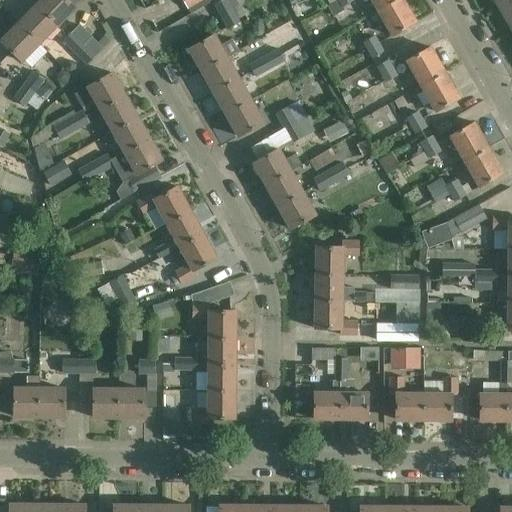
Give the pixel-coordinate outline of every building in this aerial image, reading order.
[(74,8),(80,1),(79,0),(42,0),(36,6),(56,26),(74,8)] [(202,0),(182,0),(187,9),(202,0)] [(222,0),(213,5),(226,29),(239,22),(227,0),(222,0)] [(353,1),(352,0),(337,0),(327,6),(333,17),(343,11),(341,8),(353,1)] [(371,0),(378,12),(398,0),(371,0)] [(416,24),(401,0),(398,0),(378,12),(393,37),(416,24)] [(511,0),(493,0),(500,11),(511,4),(511,0)] [(511,4),(500,11),(511,32),(511,4)] [(18,24),(39,44),(56,26),(36,6),(18,24)] [(39,44),(18,24),(1,42),(21,62),(39,44)] [(84,43),(85,44),(91,38),(79,25),(72,32),(84,43)] [(74,53),(84,43),(72,32),(63,42),(74,53)] [(189,49),(201,72),(226,58),(238,51),(231,39),(219,46),(213,36),(189,49)] [(362,43),(371,59),(383,52),(374,36),(362,43)] [(86,65),(96,55),(85,44),(84,43),(74,53),(86,65)] [(421,88),(445,75),(430,49),(407,62),(421,88)] [(278,51),(265,58),(272,69),(284,62),(278,51)] [(238,80),(226,58),(201,72),(213,94),(238,80)] [(259,76),(272,69),(265,58),(253,65),(259,76)] [(397,76),(387,60),(376,67),(385,82),(397,76)] [(23,84),(35,93),(44,101),(53,90),(43,82),(44,80),(33,71),(23,84)] [(111,73),(88,87),(74,94),(87,116),(100,108),(100,109),(124,95),(111,73)] [(459,100),(445,75),(421,88),(436,113),(459,100)] [(250,102),(238,80),(213,94),(226,116),(250,102)] [(25,106),(35,93),(23,84),(13,97),(25,106)] [(136,117),(124,95),(100,109),(112,130),(136,117)] [(250,102),(226,116),(238,139),(263,125),(250,102)] [(300,104),(276,117),(283,130),(307,117),(300,104)] [(334,109),(318,117),(324,129),(340,121),(334,109)] [(83,111),(70,118),(77,129),(89,122),(83,111)] [(405,118),(415,134),(426,128),(417,112),(405,118)] [(136,117),(112,130),(125,152),(148,139),(136,117)] [(307,117),(283,130),(291,143),(314,130),(307,117)] [(77,129),(70,118),(58,125),(64,137),(77,129)] [(465,163),(488,150),(474,125),(450,138),(465,163)] [(0,146),(2,148),(10,134),(0,128),(0,146)] [(440,152),(431,136),(420,142),(429,158),(440,152)] [(148,139),(125,152),(110,160),(114,167),(123,182),(127,180),(134,192),(160,178),(153,165),(161,161),(148,139)] [(503,176),(488,150),(465,163),(479,189),(503,176)] [(253,164),(265,187),(290,173),(289,171),(301,165),(295,154),(283,161),(277,151),(253,164)] [(114,167),(110,160),(106,154),(94,161),(101,174),(114,167)] [(0,179),(20,187),(26,171),(0,161),(0,179)] [(94,161),(87,165),(81,168),(88,181),(101,174),(94,161)] [(62,180),(54,166),(43,172),(51,186),(62,180)] [(329,173),(335,184),(348,177),(342,166),(329,173)] [(302,195),(290,173),(265,187),(277,209),(302,195)] [(316,180),(323,191),(335,184),(329,173),(316,180)] [(465,195),(457,180),(445,186),(449,194),(442,198),(447,206),(465,195)] [(167,223),(189,211),(175,187),(154,199),(151,194),(137,202),(143,214),(158,206),(167,223)] [(314,218),(302,195),(277,209),(290,231),(314,218)] [(427,249),(452,240),(451,237),(460,232),(461,233),(487,220),(479,205),(446,222),(446,223),(421,232),(427,249)] [(202,235),(189,211),(167,223),(180,247),(202,235)] [(510,249),(511,248),(511,222),(510,222),(511,217),(494,217),(493,230),(510,231),(510,249)] [(202,235),(180,247),(189,265),(176,272),(182,284),(196,276),(194,271),(215,260),(202,235)] [(316,247),(315,274),(341,274),(342,256),(358,256),(359,243),(341,242),(341,248),(316,247)] [(158,259),(169,253),(164,243),(153,249),(158,259)] [(95,251),(74,253),(75,263),(96,261),(95,251)] [(40,258),(13,253),(9,270),(36,276),(40,258)] [(83,278),(104,274),(101,260),(80,264),(83,278)] [(437,274),(435,262),(418,265),(420,277),(437,274)] [(441,276),(474,276),(474,270),(474,264),(441,264),(441,276)] [(474,276),(474,283),(485,283),(485,270),(474,270),(474,276)] [(496,283),(496,277),(496,270),(485,270),(485,283),(490,283),(496,283)] [(109,282),(117,298),(130,291),(122,274),(108,281),(109,282)] [(341,274),(315,274),(315,302),(340,302),(341,301),(353,301),(353,292),(353,288),(341,287),(341,274)] [(413,276),(413,275),(396,275),(390,274),(390,289),(392,290),(392,302),(396,303),(419,303),(419,289),(418,289),(418,276),(413,276)] [(496,277),(496,283),(496,284),(509,285),(509,292),(496,292),(496,303),(509,303),(509,304),(511,303),(511,276),(510,277),(496,277)] [(209,310),(209,305),(209,303),(233,295),(229,282),(189,295),(192,305),(192,318),(209,318),(209,338),(234,338),(234,311),(209,310)] [(145,293),(148,305),(165,300),(162,289),(145,293)] [(366,302),(366,292),(353,292),(353,301),(366,302)] [(340,322),(340,302),(315,302),(314,330),(340,330),(339,336),(357,336),(357,323),(340,322)] [(419,303),(396,303),(395,324),(376,323),(376,341),(395,342),(419,341),(419,312),(419,303)] [(511,331),(511,303),(509,304),(509,323),(493,323),(493,336),(509,336),(509,331),(511,331)] [(440,321),(426,321),(426,339),(448,339),(449,321),(440,321)] [(164,326),(149,326),(149,343),(165,342),(164,326)] [(233,365),(234,338),(209,338),(209,356),(200,356),(200,360),(196,360),(196,365),(233,365)] [(0,372),(22,373),(22,359),(14,359),(14,350),(0,350),(0,372)] [(394,366),(407,366),(420,366),(420,351),(407,351),(395,351),(394,366)] [(174,364),(162,364),(162,372),(174,372),(174,371),(185,371),(185,358),(174,358),(174,364)] [(196,365),(196,360),(196,358),(185,358),(185,371),(196,371),(196,365)] [(345,358),(334,358),(334,370),(345,370),(345,358)] [(79,361),(62,361),(62,374),(79,374),(79,361)] [(79,374),(96,374),(96,361),(79,361),(79,374)] [(155,361),(138,361),(138,374),(154,374),(155,361)] [(500,361),(500,372),(511,373),(511,365),(511,361),(507,361),(500,361)] [(233,392),(233,365),(196,365),(196,371),(209,371),(208,392),(233,392)] [(340,381),(345,381),(345,370),(334,370),(334,381),(340,381)] [(511,373),(500,372),(499,383),(511,384),(511,373)] [(38,417),(38,389),(39,376),(26,376),(26,389),(13,389),(13,417),(38,417)] [(192,377),(155,379),(156,391),(192,390),(192,377)] [(394,419),(422,419),(421,395),(403,394),(403,378),(390,378),(390,395),(395,395),(394,419)] [(421,395),(422,419),(451,420),(451,395),(456,395),(457,379),(442,379),(442,395),(421,395)] [(313,418),(340,418),(340,381),(334,381),(332,381),(332,394),(313,394),(313,418)] [(340,381),(340,418),(366,418),(367,394),(351,394),(351,381),(345,381),(340,381)] [(64,390),(38,389),(38,417),(64,417),(64,390)] [(93,418),(118,418),(118,390),(93,390),(93,418)] [(143,390),(118,390),(118,418),(143,418),(143,390)] [(233,419),(233,392),(208,392),(208,411),(191,411),(191,425),(208,425),(208,419),(233,419)] [(506,420),(506,395),(479,395),(478,420),(506,420)]
